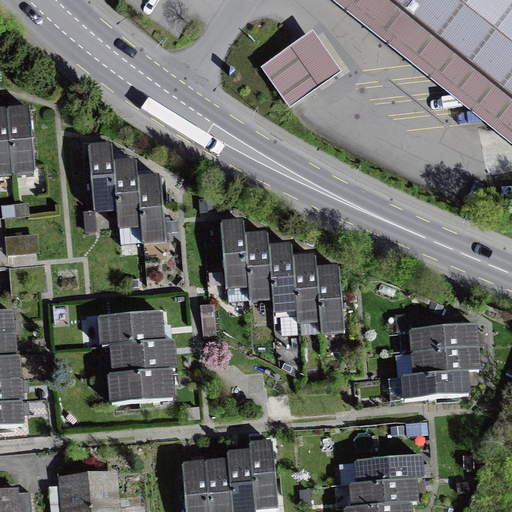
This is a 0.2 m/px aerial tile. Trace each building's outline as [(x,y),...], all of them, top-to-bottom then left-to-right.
[(511,0),(339,0),(504,131),(511,121),(511,0)] [(316,86),(293,53),(268,70),(291,104),(316,86)] [(30,110),(6,113),(12,175),(35,174),(30,110)] [(0,112),(0,176),(12,175),(6,113),(0,112)] [(93,213),(117,211),(114,167),(112,147),(99,148),(88,149),(93,213)] [(114,167),(117,211),(119,229),(142,227),(138,182),(136,165),(125,166),(114,167)] [(138,182),(142,227),(143,245),(166,243),(161,180),(150,181),(138,182)] [(227,304),(249,302),(244,236),(243,223),(232,223),(221,224),(227,304)] [(38,235),(9,237),(11,252),(39,250),(38,235)] [(244,236),(249,302),(272,300),(268,249),(267,235),(256,235),(244,236)] [(268,249),(272,300),(273,313),(296,311),(292,261),(291,247),(280,248),(268,249)] [(292,261),(296,311),(297,324),(320,322),(316,271),(315,259),(304,260),(292,261)] [(316,271),(320,322),(321,335),(344,333),(339,270),(328,270),(316,271)] [(0,313),(0,335),(13,335),(11,312),(0,313)] [(103,348),(112,347),(162,343),(160,314),(100,319),(103,348)] [(411,332),(413,355),(476,349),(474,326),(411,332)] [(0,359),(15,358),(13,335),(0,335),(0,359)] [(173,342),(162,343),(112,347),(115,375),(169,371),(175,370),(173,342)] [(415,378),(466,374),(478,372),(476,349),(413,355),(415,378)] [(0,359),(0,382),(20,381),(18,358),(15,358),(0,359)] [(169,371),(115,375),(109,376),(112,405),(172,400),(169,371)] [(466,374),(415,378),(389,381),(391,403),(468,396),(466,374)] [(20,381),(0,382),(0,405),(20,403),(22,403),(20,381)] [(0,405),(0,428),(22,427),(20,403),(0,405)] [(250,453),(255,509),(278,507),(272,444),(249,446),(250,453)] [(228,463),(232,511),(255,511),(255,509),(250,453),(227,456),(228,463)] [(358,485),(414,481),(422,480),(420,457),(356,463),(358,485)] [(232,511),(228,463),(204,465),(208,511),(232,511)] [(208,511),(204,465),(182,467),(185,511),(208,511)] [(113,511),(111,481),(66,485),(68,511),(113,511)] [(353,509),(410,504),(416,503),(414,481),(358,485),(351,486),(353,509)] [(16,490),(0,490),(0,511),(32,511),(31,494),(16,495),(16,490)]
